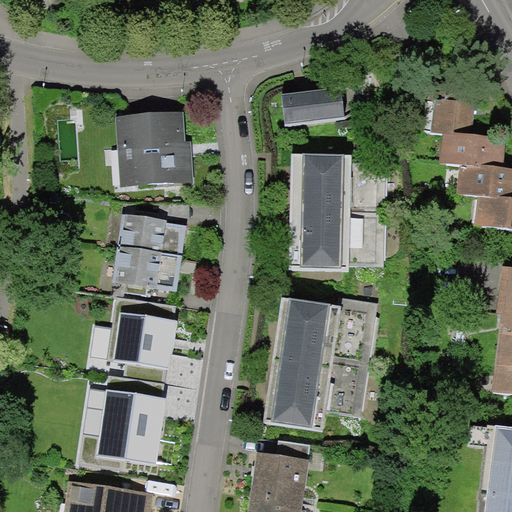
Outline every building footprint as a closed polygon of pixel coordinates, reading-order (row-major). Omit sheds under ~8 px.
[(436,62),(423,39),(371,71),(385,93),(436,62)] [(470,126),(474,90),(438,85),(436,101),(433,101),(432,105),(434,105),(430,133),(451,136),(468,138),(470,126)] [(344,120),(341,90),(291,96),(281,97),(285,127),(344,120)] [(178,116),(120,119),(122,150),(133,149),(135,185),(189,182),(188,171),(185,144),(180,145),(178,116)] [(447,164),(468,167),(499,171),(500,165),(503,142),(468,138),(451,136),(447,164)] [(351,158),(291,156),(290,221),(289,270),(348,272),(349,266),(384,267),(386,164),(351,163),(351,158)] [(485,198),(511,201),(511,172),(499,171),(468,167),(464,195),(485,198)] [(511,201),(485,198),(481,226),(481,227),(511,231),(511,201)] [(166,221),(189,221),(190,205),(159,204),(158,215),(136,211),(134,220),(125,219),(120,251),(179,259),(182,246),(184,229),(165,227),(166,221)] [(115,283),(125,284),(123,293),(146,296),(147,288),(175,292),(177,280),(179,259),(120,251),(115,283)] [(511,270),(508,270),(493,393),(511,395),(511,270)] [(176,307),(123,299),(117,298),(107,361),(125,364),(123,378),(157,383),(164,385),(167,370),(168,370),(174,349),(174,343),(176,330),(177,323),(174,322),(176,307)] [(337,308),(282,300),(272,367),(263,423),(322,432),(325,412),(361,418),(378,304),(338,298),(337,308)] [(157,383),(123,378),(109,376),(100,437),(83,435),(78,465),(122,471),(123,461),(156,466),(163,420),(163,417),(166,400),(162,399),(155,398),(157,383)] [(511,511),(511,430),(487,427),(476,511),(511,511)] [(256,477),(253,497),(293,503),(299,461),(308,462),(310,446),(278,441),(276,456),(259,454),(257,467),(252,466),(252,471),(251,476),(256,477)] [(74,511),(149,511),(152,495),(71,483),(68,504),(76,506),(74,511)] [(291,511),(293,503),(253,497),(250,511),(291,511)]
